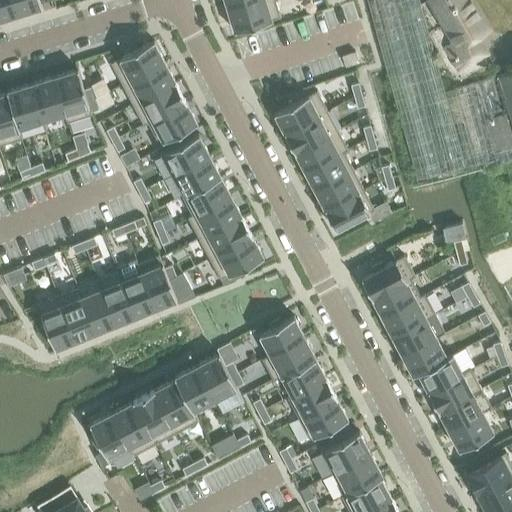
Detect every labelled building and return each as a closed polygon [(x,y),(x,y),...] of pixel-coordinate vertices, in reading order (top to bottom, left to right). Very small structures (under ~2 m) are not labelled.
[(16,0),(0,0),(0,18),(20,12),(16,0)] [(40,0),(16,0),(20,12),(42,5),(40,0)] [(275,0),(253,0),(228,8),(234,30),(270,19),(280,15),(275,0)] [(485,167),(511,159),(511,70),(444,90),(418,0),(367,0),(416,178),(484,161),(485,167)] [(428,0),(452,41),(445,45),(458,68),(487,51),(477,34),(490,26),(474,0),(428,0)] [(153,39),(110,61),(122,82),(164,60),(153,39)] [(355,50),(342,55),(345,65),(358,60),(358,59),(355,50)] [(164,60),(122,82),(132,102),(175,80),(164,60)] [(77,67),(54,74),(65,111),(64,112),(67,121),(92,113),(91,111),(88,100),(84,88),(78,67),(77,67)] [(54,74),(31,81),(42,118),(64,112),(65,111),(54,74)] [(175,80),(132,102),(143,123),(148,121),(147,120),(186,100),(175,80)] [(31,81),(6,89),(7,91),(18,126),(19,125),(42,118),(31,81)] [(358,81),(351,83),(354,95),(362,93),(358,81)] [(92,86),(84,88),(88,100),(95,97),(92,86)] [(308,93),(274,111),(285,131),(327,109),(317,89),(308,93)] [(7,91),(0,93),(0,143),(22,137),(19,125),(18,126),(7,91)] [(362,93),(354,95),(357,106),(365,104),(362,93)] [(95,97),(88,100),(91,111),(99,109),(95,97)] [(186,100),(147,120),(148,121),(158,141),(197,121),(186,100)] [(327,109),(285,131),(295,151),(337,128),(327,109)] [(370,123),(362,126),(366,137),(373,135),(370,123)] [(113,125),(106,129),(112,139),(119,135),(113,125)] [(337,128),(295,151),(305,170),(343,149),(344,150),(348,148),(337,128)] [(198,132),(159,152),(171,173),(209,153),(198,132)] [(119,135),(112,139),(117,150),(124,146),(119,135)] [(373,135),(366,137),(369,149),(377,147),(373,135)] [(87,143),(76,147),(79,155),(90,150),(87,143)] [(76,147),(65,152),(68,159),(79,155),(76,147)] [(343,149),(305,170),(315,189),(353,168),(344,150),(343,149)] [(209,153),(171,173),(181,193),(220,173),(209,153)] [(42,161),(31,165),(34,173),(45,168),(42,161)] [(389,163),(381,165),(384,176),(392,174),(389,163)] [(31,165),(19,170),(22,177),(34,173),(31,165)] [(353,168),(315,189),(325,208),(363,187),(353,168)] [(220,173),(181,193),(191,213),(192,214),(230,193),(220,173)] [(392,174),(384,176),(387,188),(395,186),(392,176),(392,174)] [(140,176),(133,180),(139,190),(146,187),(140,176)] [(146,187),(139,190),(144,201),(152,197),(146,187)] [(363,187),(325,208),(336,228),(367,211),(374,207),(363,187)] [(191,213),(187,215),(198,236),(241,213),(230,193),(192,214),(191,213)] [(241,213),(198,236),(209,256),(252,234),(241,213)] [(160,217),(153,220),(157,231),(165,228),(160,217)] [(133,219),(122,224),(124,230),(136,226),(133,219)] [(122,224),(111,228),(113,235),(124,230),(122,224)] [(165,228),(157,231),(162,242),(169,239),(165,228)] [(252,234),(209,256),(220,277),(231,272),(241,267),(243,271),(253,265),(251,261),(263,255),(252,234)] [(94,235),(82,240),(86,247),(97,242),(94,235)] [(461,237),(453,240),(456,251),(464,249),(461,237)] [(82,240),(71,244),(74,252),(86,247),(82,240)] [(464,249),(456,251),(459,263),(467,261),(464,249)] [(54,251),(42,256),(45,263),(57,259),(54,251)] [(499,280),(511,275),(511,252),(487,258),(499,280)] [(159,253),(137,262),(140,270),(141,270),(156,306),(176,297),(177,297),(173,288),(168,277),(164,266),(159,253)] [(373,269),(361,276),(372,296),(410,275),(411,276),(415,274),(404,253),(383,264),(381,260),(371,265),(373,269)] [(42,256),(31,260),(34,268),(45,263),(42,256)] [(171,263),(164,266),(168,277),(176,274),(171,263)] [(21,264),(5,271),(9,282),(26,275),(21,264)] [(140,270),(121,278),(136,314),(156,306),(141,270),(140,270)] [(231,272),(220,277),(224,284),(234,279),(235,279),(231,272)] [(176,274),(168,277),(173,288),(181,285),(176,274)] [(410,275),(372,296),(382,314),(420,294),(411,276),(410,275)] [(121,278),(101,286),(116,322),(136,314),(121,278)] [(468,280),(461,284),(467,294),(474,290),(468,280)] [(79,285),(58,293),(76,338),(96,330),(81,294),(82,294),(79,285)] [(82,294),(81,294),(96,330),(116,322),(101,286),(82,294)] [(474,290),(467,294),(473,305),(480,301),(474,290)] [(420,294),(382,314),(392,334),(426,316),(427,317),(435,312),(424,291),(420,294)] [(58,293),(36,302),(45,323),(41,325),(45,336),(49,334),(55,347),(76,338),(58,293)] [(484,309),(477,313),(483,324),(490,320),(484,309)] [(271,326),(259,332),(270,352),(270,353),(304,335),(293,314),(281,320),(279,316),(269,321),(271,326)] [(426,316),(392,334),(403,354),(437,336),(427,317),(426,316)] [(270,352),(261,356),(273,379),(281,374),(281,373),(315,355),(304,335),(270,353),(270,352)] [(437,336),(403,354),(413,373),(418,370),(447,355),(437,336)] [(500,339),(492,342),(496,353),(504,351),(500,339)] [(218,351),(196,363),(216,399),(238,387),(231,374),(218,351)] [(504,351),(496,353),(500,365),(508,362),(504,351)] [(447,355),(418,370),(428,390),(462,371),(462,370),(452,352),(447,355)] [(315,355),(281,373),(281,374),(291,392),(291,393),(326,375),(315,355)] [(232,359),(225,363),(231,374),(238,370),(232,359)] [(174,375),(173,375),(174,377),(175,377),(193,411),(194,410),(216,399),(196,363),(174,375)] [(462,371),(428,390),(438,409),(481,386),(471,367),(462,371)] [(238,370),(231,374),(236,384),(243,381),(238,370)] [(291,392),(287,395),(298,416),(336,396),(326,375),(291,393),(291,392)] [(174,377),(154,388),(176,431),(199,419),(194,410),(193,411),(175,377),(174,377)] [(481,386),(438,409),(448,428),(483,410),(491,405),(481,386)] [(154,388),(133,399),(155,442),(176,431),(154,388)] [(259,396),(252,400),(258,411),(265,407),(259,396)] [(336,396),(298,416),(309,437),(348,417),(336,396)] [(133,399),(111,410),(132,449),(131,449),(133,454),(155,442),(133,399)] [(265,407),(258,411),(264,422),(271,418),(265,407)] [(111,410),(89,422),(96,434),(91,436),(97,447),(101,444),(110,460),(131,449),(132,449),(111,410)] [(483,410),(448,428),(459,448),(493,430),(483,410)] [(359,429),(320,449),(332,472),(370,451),(359,429)] [(233,432),(211,443),(218,456),(240,445),(233,432)] [(247,432),(236,438),(240,445),(250,439),(247,432)] [(290,443),(286,445),(291,456),(296,454),(290,443)] [(286,445),(278,449),(284,460),(291,456),(286,445)] [(103,448),(95,453),(101,465),(110,461),(103,448)] [(511,463),(505,450),(466,471),(477,491),(511,472),(511,463)] [(370,451),(332,472),(344,493),(379,474),(382,473),(370,451)] [(203,455),(192,461),(196,468),(207,462),(203,455)] [(291,456),(284,460),(290,471),(297,467),(291,456)] [(192,461),(182,466),(186,474),(196,468),(192,461)] [(511,472),(477,491),(487,510),(511,496),(511,473),(511,472)] [(344,493),(341,494),(350,511),(360,511),(391,496),(379,474),(344,493)] [(161,478),(150,483),(154,490),(165,485),(161,478)] [(70,483),(37,503),(42,511),(92,511),(87,502),(83,504),(70,483)] [(150,483),(140,489),(143,496),(154,490),(150,483)] [(312,496),(305,500),(311,510),(318,507),(312,496)] [(399,511),(391,496),(360,511),(399,511)] [(511,511),(511,496),(487,510),(487,511),(511,511)]
